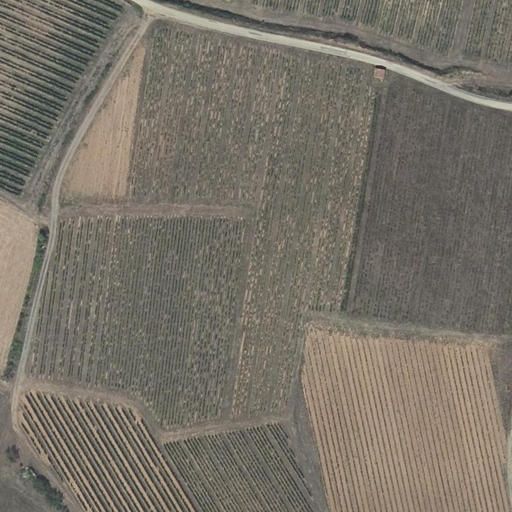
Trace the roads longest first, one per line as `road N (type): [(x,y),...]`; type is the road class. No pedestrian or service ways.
road 1 (track): [(14,393),(59,177),(153,6)]
road 2 (unclassified): [(142,0),(511,106)]
road 3 (track): [(78,511),(15,430),(14,393),(0,384)]
